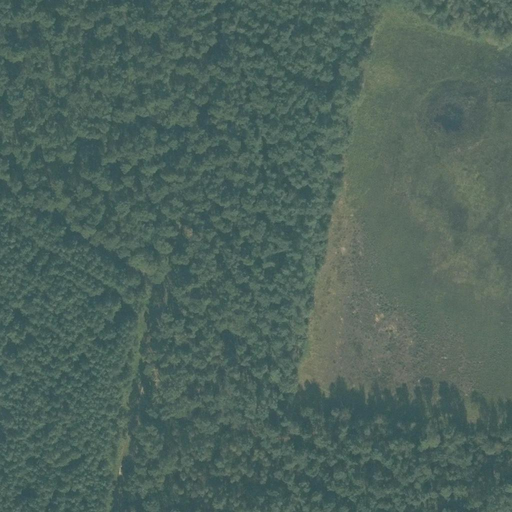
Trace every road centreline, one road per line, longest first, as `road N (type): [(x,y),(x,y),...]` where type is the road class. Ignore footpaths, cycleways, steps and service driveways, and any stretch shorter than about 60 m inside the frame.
road 1 (track): [(0,182),(165,288),(141,378),(318,421),(511,450)]
road 2 (track): [(114,511),(141,378)]
